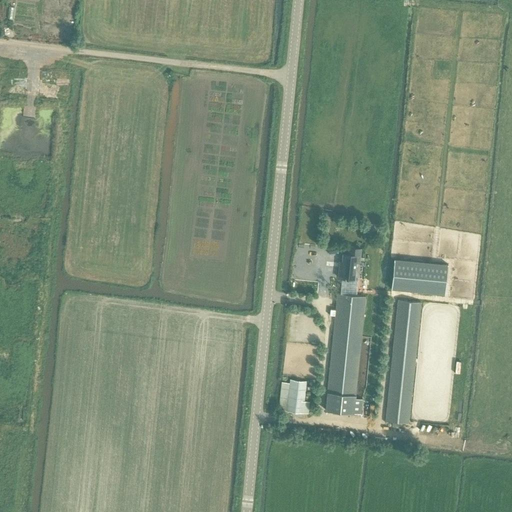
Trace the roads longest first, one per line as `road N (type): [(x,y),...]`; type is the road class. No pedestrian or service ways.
road 1 (unclassified): [(245,511),(298,0)]
road 2 (track): [(290,75),(0,42)]
